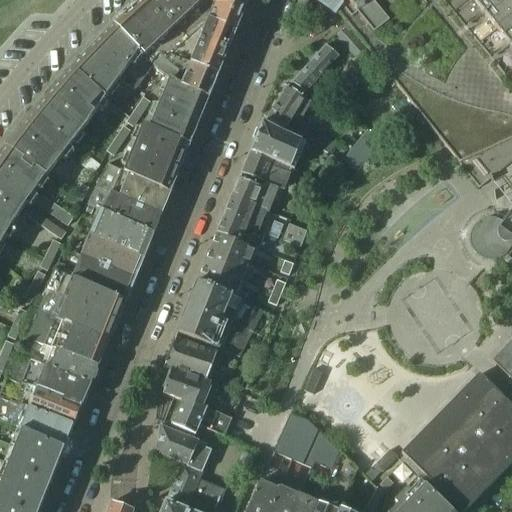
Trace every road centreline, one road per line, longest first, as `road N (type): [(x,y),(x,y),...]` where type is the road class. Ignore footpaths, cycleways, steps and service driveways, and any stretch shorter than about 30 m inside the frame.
road 1 (residential): [(70,511),(277,0)]
road 2 (residential): [(90,0),(0,100)]
